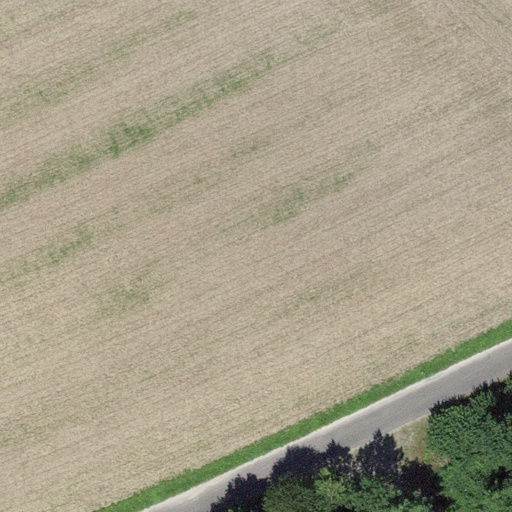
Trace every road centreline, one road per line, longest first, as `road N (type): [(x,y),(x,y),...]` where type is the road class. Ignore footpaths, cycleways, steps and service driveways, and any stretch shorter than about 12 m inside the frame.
road 1 (track): [(511,356),(348,439)]
road 2 (track): [(348,439),(183,511)]
